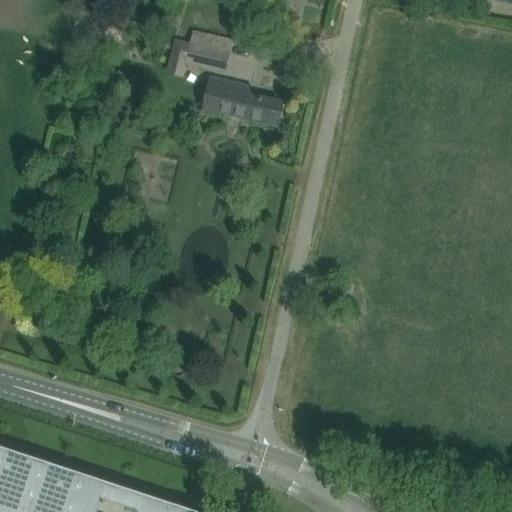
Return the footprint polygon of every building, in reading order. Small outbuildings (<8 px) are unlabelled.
[(241,36),(243,21),(226,18),(223,33),(241,36)] [(230,53),(189,44),(184,65),(225,74),(230,53)] [(231,85),(212,80),(205,110),(258,123),(277,127),(282,105),(249,98),(251,89),(231,85)] [(354,287),(343,285),(339,304),(349,306),(354,287)] [(0,511),(187,511),(0,450),(0,511)]
